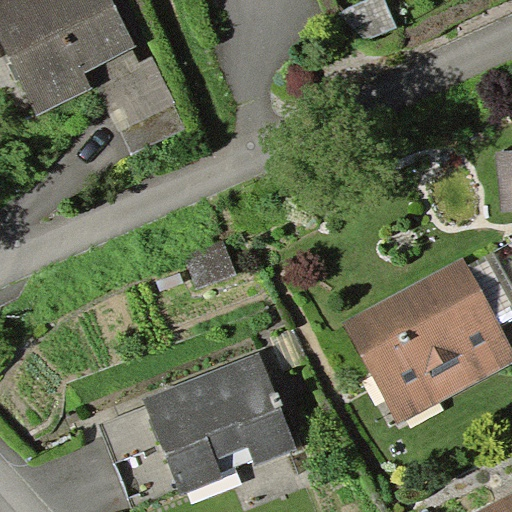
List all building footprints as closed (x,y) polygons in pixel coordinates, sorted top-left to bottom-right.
[(129,47),(106,0),(2,0),(0,1),(0,14),(36,91),(129,47)] [(385,0),(360,0),(340,8),(356,47),(398,30),(385,0)] [(152,58),(100,86),(136,154),(188,126),(152,58)] [(511,147),(498,149),(505,213),(511,211),(511,147)] [(511,354),(465,267),(357,324),(404,411),(511,354)] [(290,445),(261,363),(156,401),(186,482),(290,445)] [(511,511),(511,501),(492,511),(511,511)]
